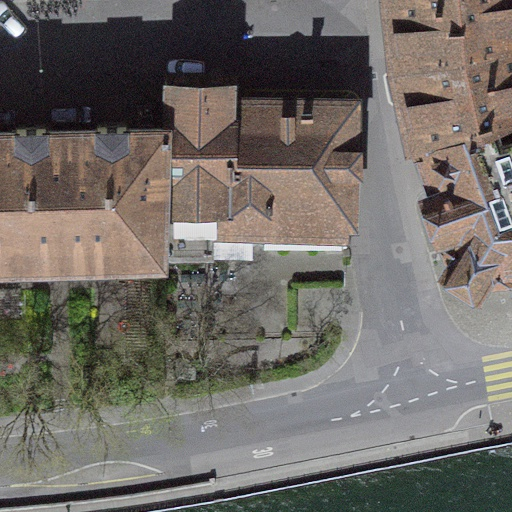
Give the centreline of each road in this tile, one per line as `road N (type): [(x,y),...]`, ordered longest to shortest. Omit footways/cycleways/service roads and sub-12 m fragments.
road 1 (residential): [(0,73),(86,65),(196,27),(320,17),(356,35),(420,398)]
road 2 (residential): [(420,398),(155,453),(0,470)]
